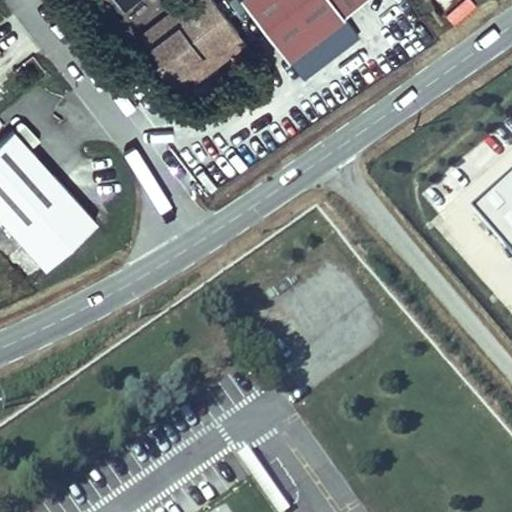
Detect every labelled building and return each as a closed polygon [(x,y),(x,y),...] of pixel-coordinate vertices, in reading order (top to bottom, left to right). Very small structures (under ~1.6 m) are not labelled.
[(231,22),(214,0),(179,0),(171,6),(180,18),(148,43),(157,55),(153,59),(159,68),(167,77),(182,66),(198,53),(201,57),(228,37),(227,35),(236,28),(231,22)] [(243,0),(287,56),(343,14),(361,0),(243,0)] [(180,18),(171,6),(139,31),(148,43),(180,18)] [(343,14),(287,56),(303,77),(359,34),(343,14)] [(228,37),(201,57),(198,53),(182,66),(167,77),(177,90),(244,39),(236,28),(227,35),(228,37)] [(13,128),(0,139),(0,215),(45,265),(96,219),(13,128)] [(511,181),(476,214),(511,253),(511,181)]
